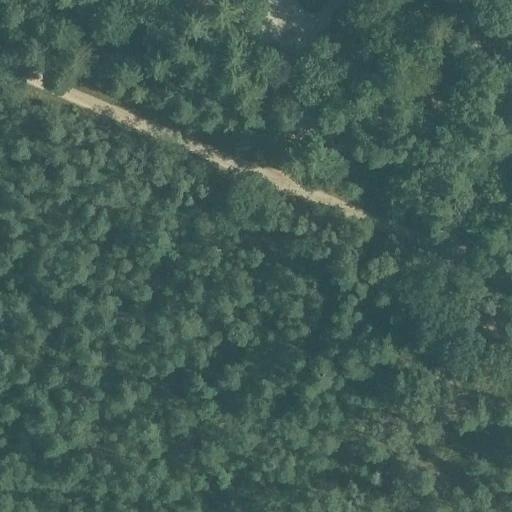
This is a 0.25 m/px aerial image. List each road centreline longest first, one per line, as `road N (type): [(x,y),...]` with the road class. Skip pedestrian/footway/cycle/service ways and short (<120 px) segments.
road 1 (track): [(511,269),(0,64)]
road 2 (track): [(477,255),(338,511)]
